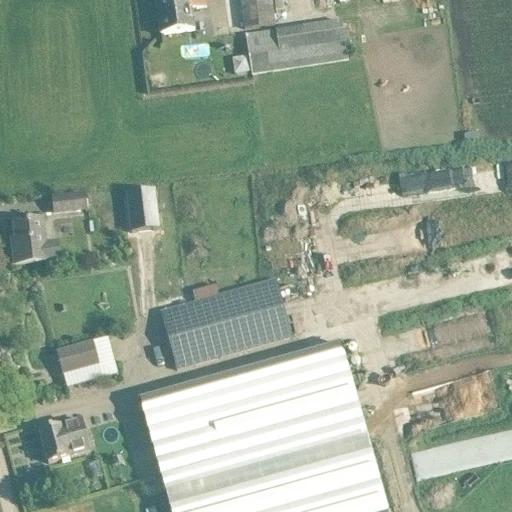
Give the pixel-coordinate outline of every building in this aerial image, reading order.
[(204,0),(155,0),(161,36),(194,32),(191,11),(206,8),(204,0)] [(239,0),(243,30),(276,26),(272,0),(239,0)] [(347,58),(341,20),(244,37),(251,75),(347,58)] [(224,41),(222,57),(237,59),(238,43),(224,41)] [(248,62),(226,67),(230,82),(251,78),(248,62)] [(156,191),(127,194),(131,234),(160,231),(156,191)] [(84,195),(53,199),(55,215),(86,211),(84,195)] [(14,266),(59,260),(57,244),(46,245),(43,220),(13,224),(16,249),(12,249),(14,266)] [(160,314),(177,371),(292,339),(276,281),(160,314)] [(428,333),(404,336),(407,357),(431,354),(428,333)] [(59,353),(64,371),(87,365),(88,369),(97,366),(91,344),(59,353)] [(141,401),(172,511),(387,511),(340,345),(141,401)] [(444,404),(452,427),(473,421),(465,397),(444,404)] [(90,453),(85,435),(81,421),(39,432),(48,465),(90,453)]
